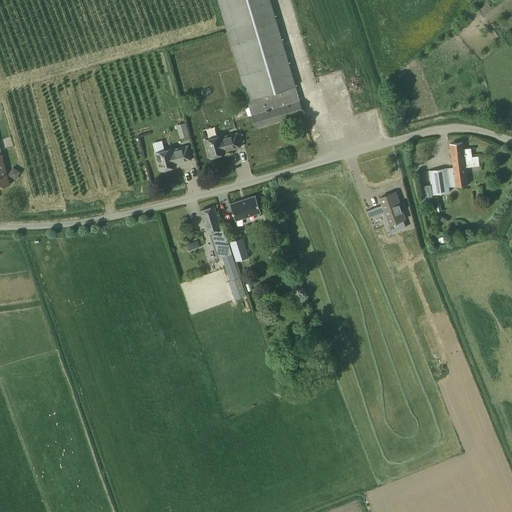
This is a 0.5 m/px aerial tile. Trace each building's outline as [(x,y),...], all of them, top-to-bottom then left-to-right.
[(296,87),(270,0),(216,0),(246,100),(254,128),(303,114),(299,99),(296,87)] [(185,123),(177,125),(181,138),(188,136),(185,123)] [(206,139),(211,159),(219,157),(218,154),(227,152),(227,150),(242,146),(238,132),(223,136),(222,135),(206,139)] [(450,144),(454,171),(447,172),(446,168),(429,170),(432,195),(450,192),(449,187),(468,184),(465,168),(480,166),(478,156),(472,157),(471,148),(463,149),(462,143),(450,144)] [(174,149),(173,148),(157,152),(162,172),(170,170),(169,167),(178,165),(177,163),(193,159),(189,145),(174,149)] [(0,186),(8,185),(0,151),(0,186)] [(405,219),(395,192),(380,198),(389,225),(405,219)] [(244,199),(230,204),(235,220),(261,212),(255,195),(244,199)] [(221,229),(214,206),(200,211),(207,234),(214,232),(222,257),(232,254),(224,228),(221,229)] [(246,250),(243,238),(230,242),(233,254),(246,250)] [(292,251),(281,255),(285,269),(297,265),(292,251)] [(239,292),(246,290),(241,278),(234,280),(239,292)]
